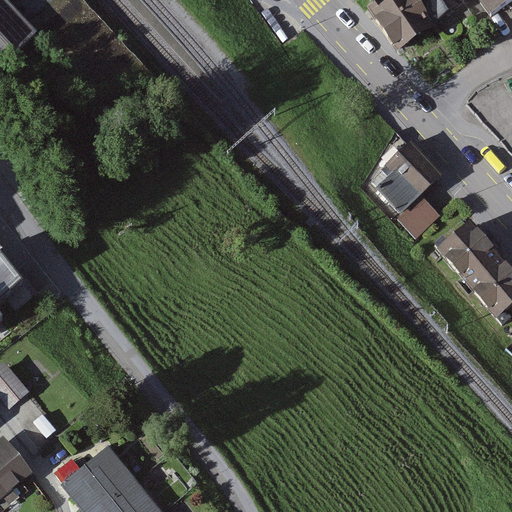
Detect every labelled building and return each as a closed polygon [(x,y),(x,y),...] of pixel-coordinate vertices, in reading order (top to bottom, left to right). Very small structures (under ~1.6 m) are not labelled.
[(386,0),(378,0),(367,8),(397,50),(434,23),(417,0),(388,0),(387,1),(386,0)] [(417,0),(434,23),(466,1),(465,0),(417,0)] [(481,0),(490,13),(508,0),(481,0)] [(404,148),(382,170),(388,176),(376,188),(401,213),(435,179),(404,148)] [(409,209),(397,220),(415,239),(440,217),(425,200),(412,213),(409,209)] [(467,285),(501,257),(471,220),(448,239),(444,236),(433,246),(467,285)] [(511,269),(501,257),(467,285),(502,327),(511,318),(511,317),(505,308),(511,302),(511,269)] [(0,260),(0,306),(22,290),(0,260)] [(5,369),(0,373),(0,395),(9,406),(25,393),(5,369)] [(0,499),(30,475),(7,446),(0,451),(0,499)] [(63,487),(83,511),(98,511),(135,483),(108,450),(80,473),(72,462),(56,475),(64,486),(63,487)] [(98,511),(157,511),(135,483),(98,511)]
